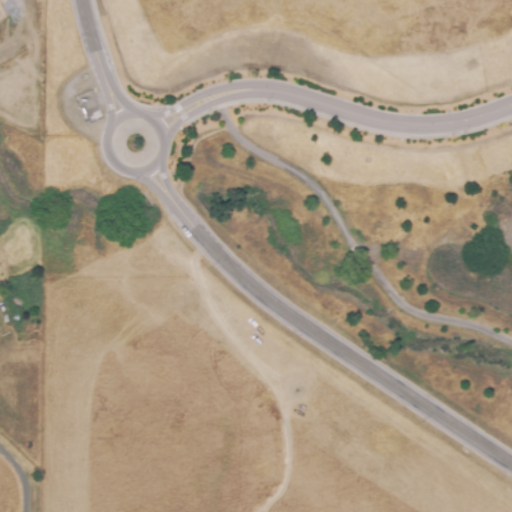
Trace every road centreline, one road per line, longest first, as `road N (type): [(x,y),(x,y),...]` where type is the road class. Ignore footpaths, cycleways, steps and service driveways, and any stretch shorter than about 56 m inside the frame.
road 1 (tertiary): [(148,169),(215,254),(271,302),(511,466)]
road 2 (residential): [(511,105),(423,126),(255,89),(213,97),(158,125)]
road 3 (tertiary): [(138,172),(162,154),(163,134),(151,117),(131,112),(114,120),(104,145),(118,168),(138,172)]
road 4 (tertiary): [(81,0),(121,115)]
